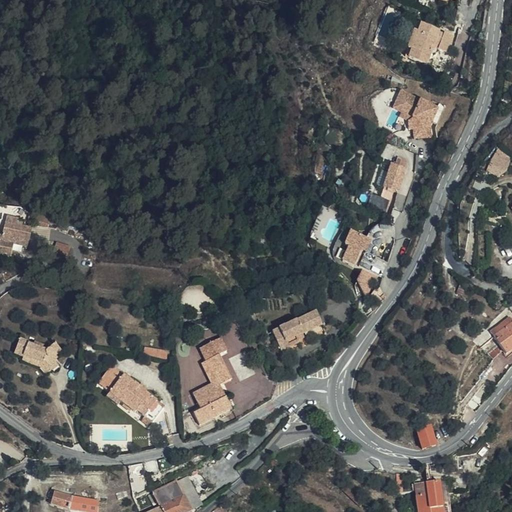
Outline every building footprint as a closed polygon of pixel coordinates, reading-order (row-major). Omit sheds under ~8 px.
[(439,32),(421,25),(418,33),(414,31),(407,49),(411,51),(407,59),(425,66),(434,43),(439,45),(437,50),(447,55),(454,38),(443,34),(443,35),(438,34),(439,32)] [(426,127),(430,119),(435,121),(443,107),(437,104),(435,109),(399,92),(393,104),(412,113),(410,118),(415,121),(415,138),(426,138),(426,127)] [(393,104),(390,109),(398,112),(396,117),(405,121),(410,118),(412,113),(393,104)] [(410,118),(405,121),(405,130),(410,130),(410,138),(415,138),(415,121),(410,118)] [(494,176),(508,165),(493,155),(479,166),(494,176)] [(398,157),(397,165),(407,167),(409,159),(398,157)] [(406,172),(394,167),(383,190),(396,196),(406,172)] [(39,210),(32,208),(30,215),(38,216),(39,210)] [(52,211),(40,208),(39,210),(38,216),(37,218),(38,221),(50,225),(52,211)] [(30,243),(33,226),(18,223),(20,217),(8,214),(4,233),(0,231),(0,243),(3,244),(1,258),(12,260),(14,246),(24,248),(25,242),(30,243)] [(356,251),(363,238),(347,231),(341,245),(345,247),(339,261),(353,267),(360,253),(356,251)] [(363,254),(368,241),(363,238),(356,251),(363,254)] [(68,254),(71,245),(58,241),(55,250),(68,254)] [(355,286),(370,294),(379,277),(363,269),(355,286)] [(300,347),(299,345),(296,340),(303,336),(321,327),(315,316),(272,338),(281,357),(300,347)] [(511,322),(487,341),(479,350),(493,367),(511,352),(506,346),(510,343),(508,339),(511,337),(511,322)] [(296,340),(299,345),(305,341),(303,336),(296,340)] [(19,342),(14,359),(27,361),(27,359),(43,363),(43,366),(53,375),(59,369),(52,362),(60,353),(54,347),(48,353),(30,349),(31,344),(19,342)] [(209,394),(217,390),(225,385),(214,363),(223,357),(217,344),(196,354),(203,367),(198,370),(206,389),(209,394)] [(145,354),(165,358),(167,351),(147,347),(145,354)] [(223,355),(233,381),(239,378),(228,352),(223,355)] [(42,370),(49,379),(53,375),(43,366),(43,363),(27,359),(27,361),(26,366),(42,370)] [(160,404),(113,366),(98,384),(139,417),(142,413),(148,418),(160,404)] [(220,397),(217,390),(209,394),(206,389),(187,399),(192,410),(220,397)] [(228,413),(220,397),(192,410),(196,415),(191,418),(197,430),(228,413)] [(421,451),(429,448),(425,434),(421,434),(420,430),(411,432),(415,451),(421,451)] [(153,511),(180,511),(179,510),(193,504),(183,481),(148,495),(152,508),(154,511),(153,511)] [(434,511),(442,511),(438,486),(431,487),(433,511),(434,511)] [(433,511),(431,487),(418,488),(419,499),(421,511),(433,511)] [(407,489),(407,495),(408,500),(419,499),(418,488),(407,489)] [(53,504),(86,511),(97,511),(99,503),(55,493),(53,504)] [(148,510),(152,508),(148,495),(143,497),(148,510)] [(421,511),(419,499),(408,500),(409,511),(421,511)]
